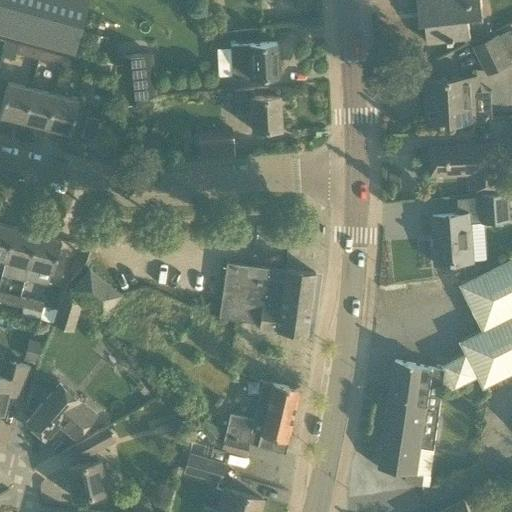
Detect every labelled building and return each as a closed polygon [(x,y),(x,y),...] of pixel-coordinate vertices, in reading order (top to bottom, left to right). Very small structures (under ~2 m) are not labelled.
[(0,0),(0,33),(73,53),(78,34),(87,0),(0,0)] [(482,6),(480,0),(417,0),(420,23),(425,23),(427,43),(447,41),(470,38),(468,17),(483,16),(482,6)] [(488,73),(510,62),(497,36),(475,46),(488,73)] [(15,53),(38,59),(40,49),(5,40),(1,55),(14,59),(15,53)] [(249,77),(277,75),(275,42),(247,43),(247,44),(230,45),(232,77),(249,76),(249,77)] [(40,49),(38,59),(61,65),(63,56),(40,49)] [(151,53),(122,56),(126,99),(155,96),(151,53)] [(87,62),(63,56),(61,65),(84,72),(87,62)] [(428,123),(448,122),(475,121),(473,92),(478,91),(478,77),(446,79),(426,80),(428,123)] [(0,115),(22,121),(30,88),(6,82),(0,106),(0,115)] [(45,127),(54,93),(30,88),(22,121),(45,127)] [(234,89),(234,98),(235,113),(250,112),(251,130),(280,128),(278,95),(253,97),(253,88),(234,89)] [(45,127),(69,133),(77,100),(54,93),(45,127)] [(80,134),(93,136),(95,117),(83,115),(80,134)] [(197,145),(232,143),(231,130),(196,132),(197,145)] [(478,189),(497,188),(494,143),(475,144),(475,146),(461,147),(461,145),(429,147),(431,175),(463,173),(463,172),(477,171),(478,189)] [(509,220),(507,194),(482,196),(483,221),(509,220)] [(456,262),(472,261),(469,213),(433,216),(436,264),(456,262)] [(0,258),(4,260),(13,226),(0,222),(0,258)] [(27,266),(36,232),(13,226),(4,260),(27,266)] [(27,266),(51,272),(60,238),(36,232),(27,266)] [(381,450),(378,468),(406,472),(405,483),(415,484),(423,486),(424,475),(418,474),(422,447),(434,448),(442,388),(455,388),(478,376),(483,388),(511,373),(511,257),(477,275),(459,284),(482,329),(459,341),(465,352),(442,364),(445,369),(395,360),(394,361),(381,450)] [(314,273),(225,262),(218,317),(262,323),(262,329),(306,335),(314,273)] [(71,289),(81,297),(102,314),(119,294),(88,268),(71,289)] [(79,305),(63,288),(54,323),(73,328),(79,305)] [(0,301),(17,306),(19,297),(0,291),(0,301)] [(43,303),(19,297),(17,306),(21,307),(20,313),(39,318),(43,303)] [(0,352),(0,411),(1,412),(6,393),(19,396),(27,365),(2,358),(3,354),(0,352)] [(230,413),(221,450),(226,451),(226,450),(245,455),(248,443),(258,445),(257,446),(284,453),(299,389),(262,381),(253,419),(230,413)] [(74,438),(94,414),(58,383),(25,422),(45,439),(58,424),(74,438)] [(160,443),(181,436),(179,430),(188,427),(185,419),(176,422),(176,419),(154,426),(160,443)] [(93,493),(104,491),(94,449),(113,439),(106,426),(74,444),(81,457),(85,455),(87,462),(67,466),(74,497),(93,493)] [(221,450),(212,447),(208,460),(188,454),(183,471),(218,481),(223,464),(222,464),(226,451),(221,450)] [(216,511),(215,511),(257,511),(261,498),(242,493),(223,487),(216,511)] [(464,499),(438,511),(482,511),(477,501),(468,505),(464,499)]
